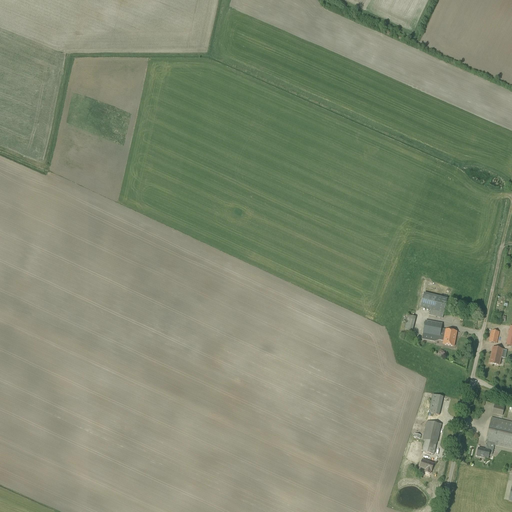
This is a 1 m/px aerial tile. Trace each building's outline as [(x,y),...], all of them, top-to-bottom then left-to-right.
[(430,311),(429,315),(443,319),(447,299),(424,294),(420,308),(430,311)] [(405,329),(412,331),(416,317),(408,315),(405,329)] [(444,341),(443,345),(454,347),(457,332),(441,329),(442,324),(425,321),(422,340),(439,343),(439,340),(444,341)] [(489,342),(497,344),(499,332),(491,330),(489,342)] [(503,350),(492,347),(489,363),(499,366),(503,350)] [(433,395),(429,413),(439,416),(443,397),(433,395)] [(492,414),(502,416),(504,407),(494,405),(492,414)] [(476,456),(488,459),(489,456),(490,457),(492,455),(494,446),(511,449),(511,422),(491,418),(485,444),(487,444),(485,450),(478,448),(476,456)] [(436,443),(437,443),(441,425),(426,421),(422,440),(425,441),(422,452),(434,455),(436,443)] [(417,435),(414,434),(414,438),(420,439),(421,436),(422,431),(420,430),(419,433),(418,432),(417,435)] [(434,464),(422,460),(419,468),(425,470),(424,472),(431,474),(431,472),(434,464)]
